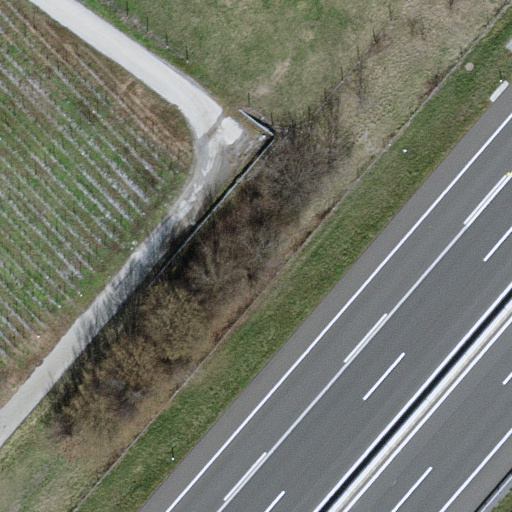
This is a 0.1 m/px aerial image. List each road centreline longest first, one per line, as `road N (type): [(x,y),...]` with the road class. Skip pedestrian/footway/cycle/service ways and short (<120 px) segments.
road 1 (track): [(37,0),(243,154),(0,436)]
road 2 (motorway): [(511,226),(263,511)]
road 3 (motorway): [(393,511),(511,375)]
